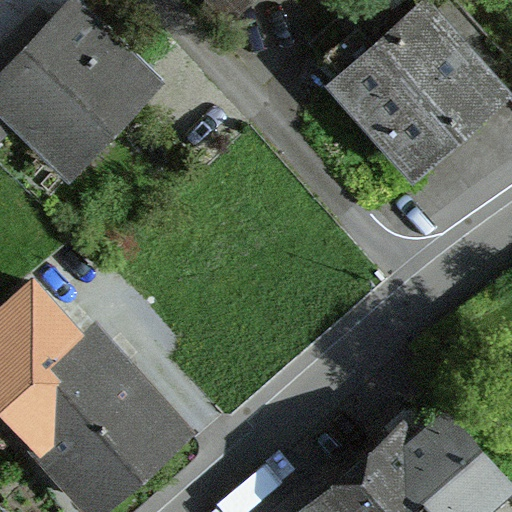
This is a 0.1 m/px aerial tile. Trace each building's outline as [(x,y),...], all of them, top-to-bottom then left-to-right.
[(215,0),(224,10),(235,0),(215,0)] [(354,0),(309,41),(416,161),(511,75),(511,61),(457,0),(445,0),(428,15),(414,0),(354,0)] [(0,95),(65,158),(150,68),(82,2),(45,40),(24,20),(0,44),(0,95)] [(78,403),(44,364),(78,333),(33,282),(0,311),(0,376),(47,430),(78,403)] [(100,490),(166,433),(78,333),(44,364),(78,403),(47,430),(100,490)] [(325,511),(511,511),(511,492),(445,415),(410,445),(400,434),(319,504),(325,511)]
